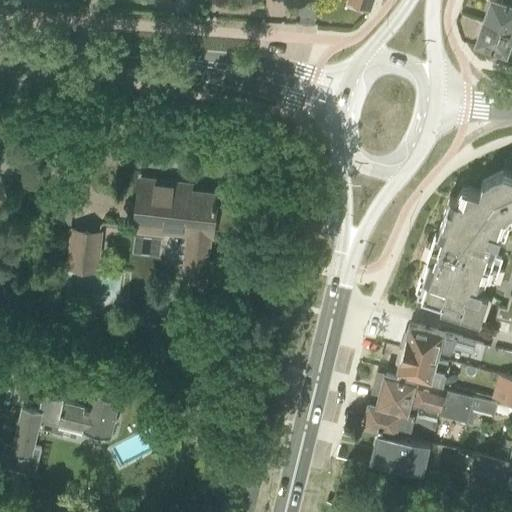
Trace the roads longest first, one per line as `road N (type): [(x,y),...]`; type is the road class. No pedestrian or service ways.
road 1 (secondary): [(286,511),(342,270)]
road 2 (secondary): [(21,53),(227,70)]
road 3 (secondary): [(346,80),(271,66),(227,70)]
road 4 (secondary): [(340,150),(342,270)]
